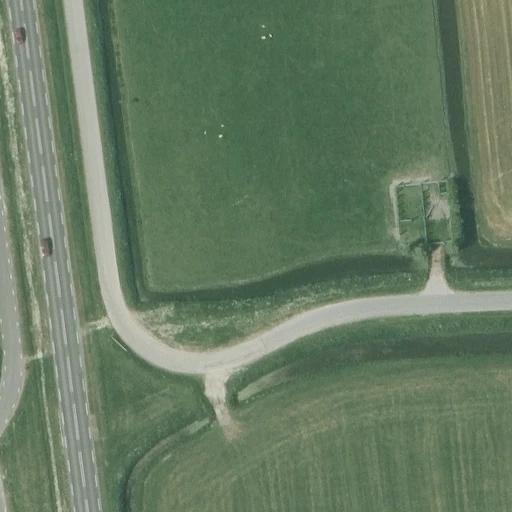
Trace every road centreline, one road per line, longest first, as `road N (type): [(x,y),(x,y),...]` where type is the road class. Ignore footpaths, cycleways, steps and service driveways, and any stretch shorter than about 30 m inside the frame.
road 1 (unclassified): [(72,0),(108,288),(116,316),(145,350),(172,363),(209,365),(341,311),(511,299)]
road 2 (primary): [(87,511),(20,0)]
road 3 (unclassified): [(0,417),(13,369),(0,253)]
